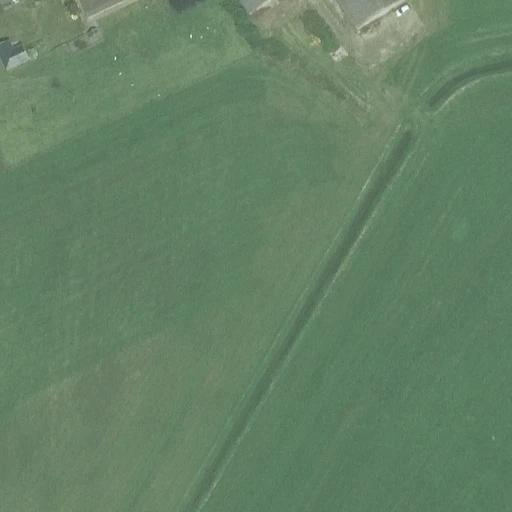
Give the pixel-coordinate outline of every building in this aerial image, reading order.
[(79,0),(86,15),(117,0),(79,0)] [(275,0),(240,0),(250,16),(275,0)] [(407,0),(338,0),(358,31),(407,0)] [(342,60),(352,52),(339,36),(329,45),(342,60)] [(4,54),(13,69),(32,56),(23,42),(4,54)]
